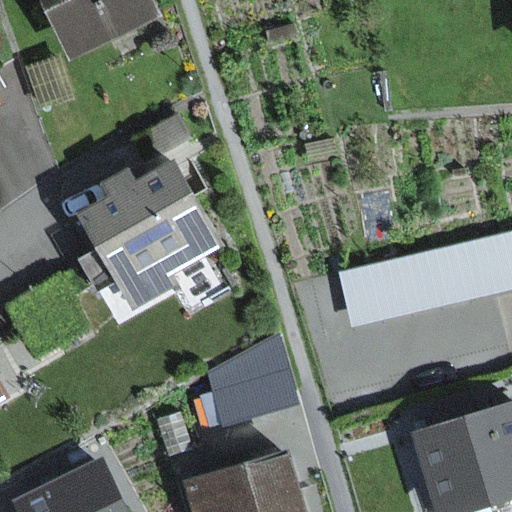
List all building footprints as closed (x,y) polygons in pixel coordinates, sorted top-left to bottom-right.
[(140,0),(42,0),(65,57),(150,24),(140,0)] [(143,104),(53,160),(104,242),(194,186),(143,104)] [(0,371),(0,420),(20,410),(0,371)] [(432,430),(417,434),(439,508),(487,494),(490,503),(511,496),(511,406),(473,418),(470,405),(429,417),(431,424),(432,430)] [(332,511),(312,441),(186,478),(196,511),(332,511)] [(147,511),(123,457),(27,499),(33,511),(147,511)]
